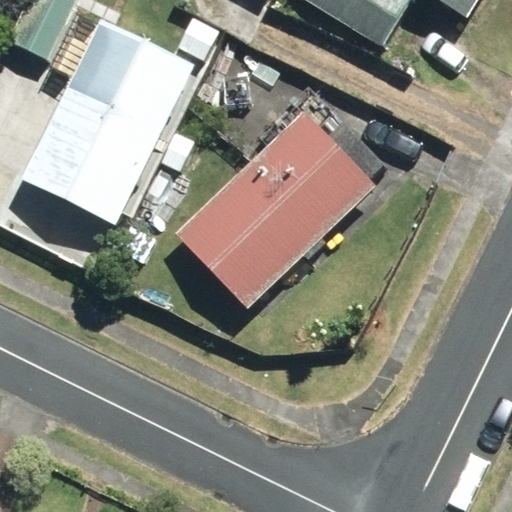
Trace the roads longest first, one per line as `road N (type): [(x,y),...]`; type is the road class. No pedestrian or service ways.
road 1 (residential): [(0,350),(351,511)]
road 2 (residential): [(511,311),(411,511)]
